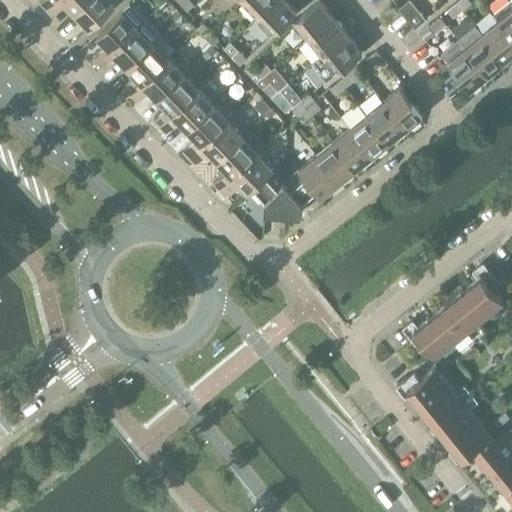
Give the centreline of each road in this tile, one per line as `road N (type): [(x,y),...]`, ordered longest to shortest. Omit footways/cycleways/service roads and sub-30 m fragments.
road 1 (residential): [(359,0),(450,120),(278,254),(8,0)]
road 2 (residential): [(477,511),(348,347),(511,220)]
road 3 (secondary): [(397,511),(210,281)]
road 4 (secondary): [(157,233),(112,207),(0,94)]
road 5 (secondary): [(140,354),(276,511)]
road 6 (secondary): [(0,167),(61,232),(90,282)]
